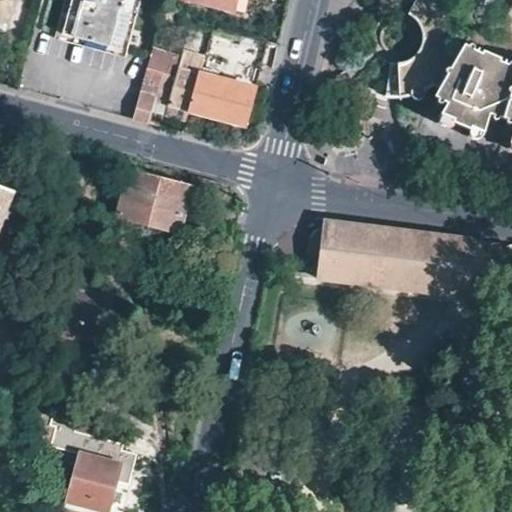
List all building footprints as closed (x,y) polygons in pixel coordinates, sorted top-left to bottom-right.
[(134,0),(72,0),(63,35),(121,51),(134,0)] [(204,0),(245,10),(247,0),(204,0)] [(415,0),(411,10),(415,14),(419,18),(422,24),(423,30),(422,36),(420,42),(418,47),(414,51),(409,53),(404,55),(399,56),(395,56),(386,94),(392,95),(401,94),(408,94),(413,92),(420,90),(424,89),(429,87),(432,85),(437,88),(459,46),(458,44),(458,43),(459,39),(460,34),(461,26),(461,19),(460,16),(457,8),(454,1),(452,0),(415,0)] [(204,56),(189,110),(243,125),(267,42),(212,27),(204,56)] [(461,47),(459,46),(437,88),(434,94),(434,98),(447,104),(441,118),(484,136),(491,116),(511,122),(511,133),(509,144),(511,144),(511,66),(507,66),(506,62),(480,51),(475,53),(465,46),(461,47)] [(181,56),(152,48),(147,67),(162,72),(155,96),(169,99),(164,115),(186,121),(189,110),(204,56),(183,49),(181,56)] [(133,119),(148,123),(155,96),(162,72),(147,67),(133,119)] [(94,154),(57,144),(51,168),(76,175),(75,179),(86,182),(94,154)] [(189,185),(131,172),(118,219),(177,234),(189,185)] [(0,228),(14,192),(0,186),(0,228)] [(370,227),(323,221),(321,242),(319,256),(317,278),(465,297),(471,240),(370,227)] [(511,245),(471,240),(465,297),(482,299),(506,303),(509,279),(511,278),(511,245)] [(48,358),(64,363),(70,346),(83,350),(96,354),(112,297),(67,285),(48,358)] [(70,346),(64,363),(77,367),(83,350),(70,346)] [(76,419),(40,406),(37,418),(73,431),(76,419)] [(119,464),(80,452),(68,495),(107,507),(119,464)]
